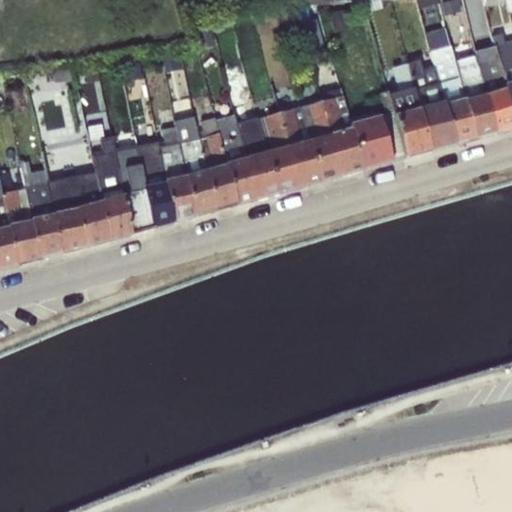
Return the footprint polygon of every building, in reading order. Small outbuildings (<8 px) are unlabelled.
[(458,0),(452,0),(440,4),(444,17),(462,12),(458,0)] [(310,53),(324,50),(317,19),(303,23),(310,53)] [(196,30),(199,49),(214,46),(211,27),(196,30)] [(433,68),(455,146),(475,140),(454,62),(449,47),(444,28),(425,34),(431,53),(429,53),(433,68)] [(494,47),(511,113),(511,40),(504,43),(502,35),(491,37),(494,47)] [(474,57),(496,135),(511,130),(511,113),(494,47),(473,53),(474,57)] [(179,50),(161,55),(164,73),(183,70),(179,50)] [(454,62),(475,140),(496,135),(474,57),(454,62)] [(413,89),(430,153),(455,146),(433,68),(421,71),(419,61),(406,65),(413,89)] [(139,64),(123,67),(126,83),(142,80),(139,64)] [(330,136),(341,177),(363,171),(349,120),(340,89),(319,94),(320,99),(321,102),(330,136)] [(389,96),(406,159),(430,153),(413,89),(398,93),(389,96)] [(349,120),(363,171),(406,159),(389,96),(388,93),(380,95),(385,115),(375,117),(374,113),(349,120)] [(300,109),(320,183),(341,177),(330,136),(321,102),(320,99),(313,101),(314,105),(300,109)] [(288,148),(299,188),(320,183),(300,109),(279,114),(288,148)] [(267,153),(278,194),(299,188),(288,148),(279,114),(258,120),(267,153)] [(214,121),(236,207),(238,206),(256,200),(245,159),(235,125),(233,116),(214,121)] [(185,178),(194,218),(215,213),(205,167),(194,123),(193,118),(173,123),(174,127),(185,178)] [(205,167),(215,213),(229,209),(236,207),(214,121),(213,118),(194,123),(205,167)] [(245,159),(256,200),(278,194),(267,153),(258,120),(235,125),(245,159)] [(164,184),(173,224),(194,218),(185,178),(174,127),(160,130),(162,142),(156,143),(163,182),(164,184)] [(95,173),(110,242),(131,236),(123,197),(111,138),(99,140),(102,155),(92,157),(95,173)] [(145,192),(153,230),(173,224),(164,184),(163,182),(156,143),(136,147),(145,192)] [(47,185),(46,182),(44,171),(21,176),(24,190),(47,185)] [(0,173),(0,187),(17,267),(39,261),(24,190),(11,192),(8,172),(0,173)] [(46,182),(47,185),(61,255),(110,242),(95,173),(70,178),(46,182)] [(24,190),(39,261),(61,255),(47,185),(24,190)] [(0,271),(17,267),(0,187),(0,271)] [(123,197),(131,236),(153,230),(145,192),(123,197)]
